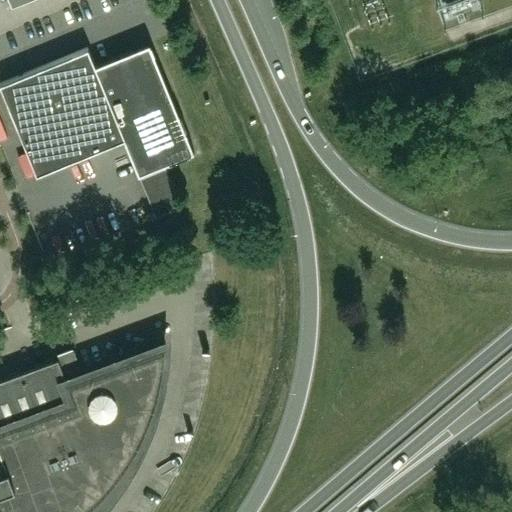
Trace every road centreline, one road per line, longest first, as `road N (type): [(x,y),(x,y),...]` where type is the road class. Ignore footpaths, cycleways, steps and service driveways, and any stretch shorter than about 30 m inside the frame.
road 1 (trunk): [(218,0),(293,183),(311,291),(295,416),(247,511)]
road 2 (trunk): [(511,243),(401,218),(342,173),(292,102),(247,0)]
road 3 (trunk): [(511,337),(304,511)]
road 4 (trunk): [(339,511),(511,365)]
road 5 (trunk): [(350,511),(511,401)]
